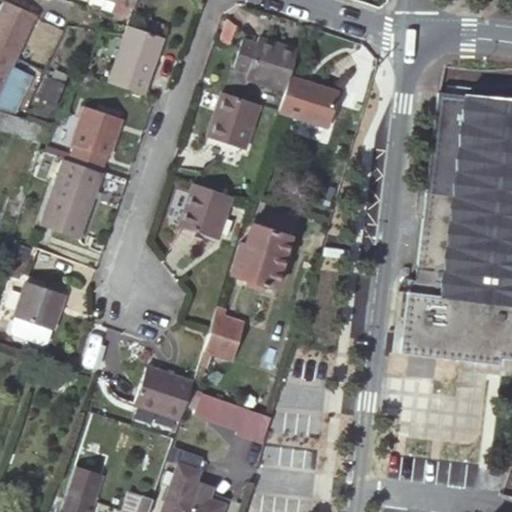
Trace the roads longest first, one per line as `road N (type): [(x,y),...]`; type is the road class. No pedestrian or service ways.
road 1 (secondary): [(413,39),(392,102),(347,511)]
road 2 (residential): [(125,297),(119,227),(198,0)]
road 3 (residential): [(413,39),(287,0)]
